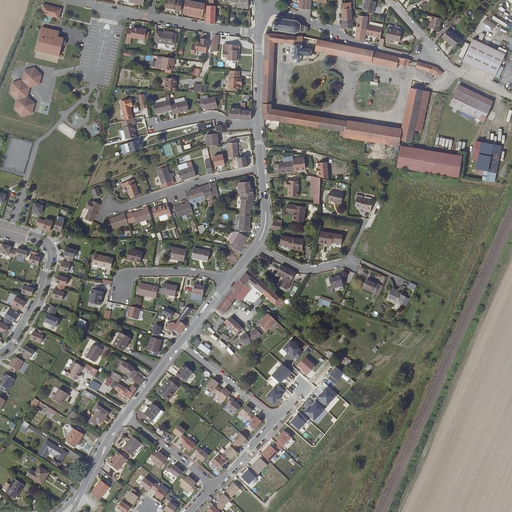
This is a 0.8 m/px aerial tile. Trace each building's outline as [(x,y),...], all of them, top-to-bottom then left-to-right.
[(183,0),(181,0),(168,0),(167,6),(177,8),(177,9),(181,10),(183,0)] [(187,0),(184,13),(190,14),(190,12),(193,13),(193,16),(202,18),(203,15),(204,15),(206,5),(187,0)] [(303,0),(299,0),(299,13),(310,16),(311,10),(306,10),(307,1),(303,0)] [(364,0),(361,12),(372,15),(372,13),(375,2),(365,0),(364,0)] [(62,9),(45,4),(42,14),(60,19),(62,9)] [(209,5),(208,23),(209,24),(216,24),(216,6),(209,5)] [(342,10),(343,30),(351,29),(350,10),(342,10)] [(449,28),(460,19),(456,14),(445,24),(449,28)] [(363,40),(364,40),(365,35),(366,24),(367,17),(358,15),(355,39),(363,40)] [(494,16),(493,19),(508,27),(509,24),(494,16)] [(438,20),(429,17),(426,28),(435,31),(438,20)] [(271,32),(289,35),(293,35),(300,33),(303,33),(304,27),(299,26),(292,21),(274,18),(273,23),(271,23),(271,27),(272,28),(271,32)] [(379,39),(380,37),(382,28),(366,24),(365,35),(379,39)] [(53,35),(53,30),(43,27),(37,50),(61,56),(65,38),(58,36),(53,35)] [(136,31),(133,31),(129,43),(134,44),(135,38),(149,41),(151,31),(137,28),(136,31)] [(76,43),(80,43),(83,31),(72,29),(71,33),(67,32),(66,38),(68,39),(67,44),(75,46),(76,43)] [(401,32),(387,29),(384,40),(398,43),(401,32)] [(445,30),(438,38),(450,48),(456,40),(445,30)] [(176,36),(169,35),(162,34),(159,49),(174,51),(176,36)] [(221,36),(217,35),(214,39),(213,51),(219,52),(220,39),(221,36)] [(266,35),(265,58),(273,58),(274,43),(291,44),(290,59),(291,59),(291,62),(292,64),(296,64),(297,63),(298,60),(298,56),(308,57),(308,50),(299,49),(300,38),(266,35)] [(314,51),(329,54),(332,44),(322,41),(322,39),(320,38),(319,41),(312,39),(311,46),(315,46),(314,51)] [(196,52),(208,53),(210,41),(205,41),(203,41),(198,41),(197,46),(196,52)] [(503,56),(471,41),(460,62),(492,78),(503,56)] [(332,44),(329,54),(394,69),(394,68),(396,58),(332,44)] [(238,61),(239,47),(226,45),(224,56),(227,56),(227,60),(238,61)] [(176,59),(159,56),(158,69),(164,69),(174,70),(174,66),(175,66),(176,63),(176,59)] [(396,58),(394,68),(400,69),(400,66),(405,68),(407,60),(396,58)] [(271,96),(273,63),(265,62),(263,95),(271,96)] [(443,74),(436,67),(425,64),(417,62),(416,68),(433,73),(438,78),(443,74)] [(27,84),(39,72),(35,68),(24,70),(21,80),(13,83),(10,93),(15,97),(17,97),(18,100),(17,101),(15,109),(22,117),(32,114),(35,104),(28,97),(30,87),(27,84)] [(241,79),(241,72),(232,71),(231,78),(230,78),(229,91),(240,91),(240,87),(242,87),(243,79),(241,79)] [(42,76),(39,72),(27,84),(30,87),(39,85),(42,76)] [(168,77),(167,89),(177,90),(177,82),(179,82),(179,78),(168,77)] [(493,102),(460,85),(449,106),(465,113),(483,122),(493,102)] [(399,129),(396,140),(409,143),(412,131),(420,91),(407,89),(399,129)] [(412,131),(419,132),(428,92),(420,91),(412,131)] [(148,107),(145,93),(139,94),(143,108),(148,107)] [(262,107),(263,109),(271,110),(271,108),(271,96),(263,95),(262,107)] [(170,100),(170,96),(166,97),(166,101),(155,103),(153,104),(155,113),(173,109),(171,103),(170,100)] [(200,99),(202,108),(205,107),(206,108),(218,105),(216,97),(203,99),(203,98),(200,99)] [(122,100),(126,119),(134,117),(131,105),(134,104),(132,98),(122,100)] [(173,109),(174,113),(189,110),(187,100),(185,100),(176,102),(175,103),(171,103),(173,109)] [(251,120),(251,112),(243,111),(244,103),(242,103),(242,108),(241,108),(241,109),(240,115),(245,116),(245,119),(251,120)] [(229,118),(245,119),(245,116),(240,115),(241,109),(233,109),(233,106),(229,106),(229,118)] [(263,119),(280,122),(281,112),(275,111),(271,110),(263,109),(263,119)] [(337,136),(343,137),(345,121),(326,118),(281,112),(280,122),(338,131),(337,136)] [(126,119),(122,120),(126,137),(136,135),(135,132),(136,132),(135,123),(136,123),(135,117),(134,117),(126,119)] [(343,137),(395,146),(396,140),(399,129),(345,120),(345,121),(343,137)] [(464,131),(461,130),(463,124),(458,123),(456,129),(457,129),(455,136),(462,138),(464,131)] [(207,134),(208,145),(219,144),(218,133),(207,134)] [(236,142),(236,137),(231,137),(229,143),(231,156),(238,155),(237,149),(239,149),(237,142),(236,142)] [(479,171),(482,172),(488,146),(471,142),(467,160),(472,161),(471,168),(474,169),(473,174),(478,176),(479,171)] [(396,167),(459,176),(462,153),(399,145),(396,167)] [(488,146),(482,172),(491,174),(497,147),(488,146)] [(278,172),(278,173),(294,171),(293,161),(292,158),(283,159),(283,164),(274,165),(275,172),(278,172)] [(294,171),(301,170),(301,168),(304,168),(303,158),(293,159),(293,161),(294,171)] [(178,165),(183,181),(186,179),(196,176),(193,166),(189,167),(187,163),(178,165)] [(318,177),(327,179),(327,163),(317,163),(317,168),(316,168),(317,172),(318,177)] [(174,184),(171,175),(168,166),(158,170),(160,176),(163,184),(164,187),(174,184)] [(491,174),(482,172),(479,171),(478,176),(477,180),(488,182),(491,174)] [(318,196),(318,179),(310,177),(309,196),(318,196)] [(139,195),(134,179),(122,183),(123,187),(127,186),(131,198),(139,195)] [(286,197),(297,197),(297,181),(287,181),(287,182),(284,182),(283,183),(283,186),(284,188),(286,188),(286,197)] [(239,184),(240,190),(242,190),(243,196),(253,195),(253,189),(251,189),(250,182),(239,184)] [(187,193),(190,201),(193,200),(193,201),(206,197),(206,199),(213,197),(211,186),(203,189),(202,187),(190,190),(191,192),(187,193)] [(333,203),(333,205),(338,205),(340,194),(328,191),(325,201),(330,202),(333,203)] [(254,205),(254,195),(253,195),(243,196),(242,196),(240,215),(241,215),(251,216),(252,205),(254,205)] [(360,197),(353,196),(352,200),(353,200),(352,207),(357,208),(357,209),(361,210),(361,212),(367,213),(370,201),(359,199),(360,197)] [(193,213),(190,201),(185,202),(186,204),(175,207),(178,217),(193,213)] [(99,204),(93,202),(93,203),(89,202),(87,209),(90,210),(86,220),(92,222),(99,204)] [(31,213),(40,216),(43,208),(34,205),(31,213)] [(172,215),(168,205),(165,206),(164,205),(153,209),(156,218),(160,217),(161,222),(169,219),(168,216),(172,215)] [(305,208),(287,205),(286,211),(294,213),(293,221),(302,223),(305,208)] [(126,214),(129,223),(136,221),(137,223),(152,218),(149,207),(145,208),(145,209),(134,213),(134,211),(126,214)] [(126,214),(125,213),(110,218),(113,228),(129,223),(126,214)] [(250,228),(252,216),(251,216),(241,215),(240,233),(246,237),(247,232),(252,232),(252,228),(250,228)] [(42,230),(50,231),(53,224),(45,221),(45,223),(41,222),(39,229),(42,230)] [(61,235),(61,234),(64,224),(57,222),(53,232),(61,235)] [(239,232),(235,232),(230,241),(233,243),(239,232)] [(231,245),(233,247),(239,251),(240,251),(248,238),(246,237),(240,233),(239,232),(233,243),(231,245)] [(340,242),(341,234),(318,232),(318,243),(331,244),(331,241),(340,242)] [(302,251),(303,241),(281,237),(281,244),(288,245),(288,248),(302,251)] [(0,246),(0,255),(6,257),(6,258),(9,259),(11,253),(8,252),(9,249),(0,246)] [(184,261),(186,250),(173,247),(171,256),(180,258),(179,260),(184,261)] [(210,252),(195,248),(193,257),(208,261),(210,252)] [(144,252),(130,249),(128,260),(132,261),(132,259),(142,261),(144,252)] [(64,261),(70,263),(71,260),(72,260),(74,253),(64,250),(62,257),(65,258),(64,261)] [(11,253),(9,259),(13,260),(13,258),(24,262),(26,254),(16,251),(15,254),(11,253)] [(114,257),(96,253),(94,263),(108,266),(107,268),(111,269),(114,257)] [(29,254),(26,265),(37,268),(39,260),(35,259),(36,256),(29,254)] [(265,263),(268,258),(260,254),(257,259),(265,263)] [(69,267),(70,263),(64,261),(63,265),(60,264),(57,273),(66,275),(69,267)] [(286,289),(295,272),(281,265),(277,274),(284,277),(280,286),(286,289)] [(245,274),(239,281),(246,286),(247,284),(249,285),(250,284),(259,291),(262,294),(268,288),(260,281),(258,284),(254,280),(245,274)] [(340,286),(339,276),(335,277),(328,279),(329,288),(340,286)] [(61,291),(62,291),(62,288),(64,288),(66,281),(55,277),(53,285),(56,286),(55,289),(61,291)] [(226,297),(233,302),(236,298),(246,286),(239,281),(226,297)] [(377,286),(374,284),(373,285),(371,284),(365,281),(361,290),(373,295),(377,286)] [(139,294),(157,297),(158,292),(159,287),(146,285),(146,284),(141,283),(139,294)] [(164,283),(163,288),(162,293),(176,296),(178,286),(164,283)] [(30,287),(23,284),(22,288),(21,288),(19,295),(29,298),(31,291),(28,290),(30,287)] [(191,298),(197,299),(198,294),(203,295),(205,286),(195,284),(193,294),(192,293),(191,298)] [(246,286),(236,298),(241,303),(251,290),(246,286)] [(104,290),(92,288),(89,301),(101,305),(104,290)] [(262,294),(274,305),(275,304),(280,298),(268,288),(262,294)] [(61,291),(55,289),(54,293),(51,292),(49,300),(60,303),(62,295),(60,294),(61,291)] [(396,292),(391,290),(388,296),(387,296),(384,301),(394,306),(395,304),(399,307),(403,299),(399,297),(399,296),(396,294),(396,292)] [(226,297),(216,310),(223,315),(233,302),(226,297)] [(10,307),(9,310),(14,313),(16,310),(19,312),(23,304),(13,298),(9,306),(10,307)] [(275,304),(280,308),(285,303),(280,298),(275,304)] [(251,308),(254,309),(260,301),(258,300),(251,308)] [(185,307),(179,314),(182,317),(183,318),(190,309),(185,307)] [(52,319),(55,311),(49,308),(46,315),(50,317),(49,318),(45,316),(42,324),(54,329),(58,322),(52,319)] [(1,322),(7,326),(9,323),(11,324),(15,318),(6,312),(2,319),(3,320),(1,322)] [(265,333),(276,321),(268,315),(257,326),(258,328),(256,330),(260,336),(265,333)] [(87,321),(81,317),(80,318),(77,325),(82,329),(87,321)] [(172,328),(178,334),(188,322),(183,318),(182,317),(172,328)] [(220,318),(211,326),(214,330),(223,321),(220,318)] [(224,323),(229,328),(235,323),(230,318),(224,323)] [(229,328),(235,333),(241,328),(235,323),(229,328)] [(211,333),(213,331),(207,324),(205,326),(211,333)] [(255,339),(260,336),(256,330),(251,333),(255,339)] [(39,338),(41,335),(35,332),(34,335),(31,334),(28,342),(38,346),(42,339),(39,338)] [(128,337),(120,332),(113,344),(123,349),(126,344),(125,343),(128,337)] [(240,339),(243,346),(255,339),(251,333),(247,336),(246,335),(240,339)] [(146,350),(156,353),(160,342),(150,338),(146,350)] [(105,345),(95,340),(86,356),(95,361),(101,351),(102,348),(104,349),(105,345)] [(302,349),(291,340),(283,349),(297,360),(303,352),(301,350),(302,349)] [(197,341),(195,344),(205,351),(207,348),(197,341)] [(18,359),(24,362),(26,360),(27,360),(30,353),(21,348),(17,354),(20,356),(18,359)] [(212,350),(209,353),(220,363),(222,360),(212,350)] [(331,359),(333,353),(327,351),(325,356),(331,359)] [(351,370),(355,362),(342,356),(338,364),(351,370)] [(305,357),(297,366),(308,375),(315,366),(305,357)] [(19,363),(11,359),(10,361),(9,361),(5,367),(7,368),(5,372),(11,375),(12,372),(14,373),(19,363)] [(72,377),(75,374),(76,371),(80,364),(71,359),(67,367),(66,366),(63,371),(72,377)] [(129,376),(135,368),(129,364),(124,361),(119,368),(129,376)] [(292,373),(281,364),(271,376),(280,383),(285,379),(286,379),(292,373)] [(191,372),(182,366),(175,375),(183,382),(191,372)] [(92,367),(89,373),(95,376),(98,370),(92,367)] [(330,376),(328,379),(335,384),(344,374),(336,367),(329,375),(330,376)] [(139,384),(143,379),(136,374),(139,371),(135,368),(129,376),(139,384)] [(113,371),(109,377),(113,379),(116,381),(118,382),(121,377),(120,376),(121,376),(113,371)] [(13,382),(2,376),(0,379),(0,393),(2,395),(4,392),(7,393),(13,382)] [(113,379),(109,377),(105,383),(109,386),(113,379)] [(218,384),(212,379),(205,387),(211,392),(212,391),(217,396),(216,396),(223,402),(230,393),(223,388),(221,391),(216,386),(218,384)] [(177,387),(166,380),(156,393),(167,401),(177,387)] [(115,389),(129,399),(136,388),(133,385),(131,389),(129,387),(127,388),(119,383),(115,389)] [(265,398),(274,405),(283,395),(282,394),(285,391),(277,384),(265,398)] [(68,393),(58,387),(51,398),(60,403),(64,395),(66,397),(68,393)] [(81,391),(80,393),(92,400),(95,395),(83,388),(81,391)] [(336,396),(326,388),(317,397),(327,406),(336,396)] [(30,405),(35,409),(40,401),(34,398),(30,405)] [(233,400),(230,398),(226,403),(229,405),(227,408),(234,413),(239,407),(232,401),(233,400)] [(308,408),(304,412),(314,421),(325,409),(316,401),(309,408),(308,408)] [(31,423),(38,426),(48,406),(41,402),(31,423)] [(151,421),(160,411),(151,404),(143,415),(151,421)] [(251,410),(245,405),(238,414),(244,419),(245,418),(250,422),(248,425),(254,430),(261,422),(255,417),(254,417),(249,413),(251,410)] [(108,413),(100,407),(89,422),(93,426),(96,422),(99,425),(108,413)] [(162,412),(160,411),(151,421),(153,423),(162,412)] [(291,422),(300,430),(309,421),(302,415),(299,418),(297,415),(291,422)] [(23,431),(27,424),(19,419),(16,423),(17,424),(16,427),(23,431)] [(185,431),(177,426),(172,432),(179,438),(178,440),(181,442),(185,437),(182,435),(185,431)] [(81,435),(70,428),(67,432),(69,433),(65,440),(75,446),(81,435)] [(292,438),(283,430),(276,438),(278,440),(276,443),(282,448),(292,438)] [(232,444),(236,448),(239,445),(239,446),(245,439),(239,433),(232,440),(234,441),(232,444)] [(141,444),(132,437),(123,450),(131,456),(141,444)] [(185,437),(181,442),(183,444),(182,446),(189,452),(195,445),(185,437)] [(64,454),(45,441),(37,454),(43,458),(48,452),(54,455),(50,462),(56,467),(64,454)] [(234,450),(236,448),(232,444),(229,446),(230,447),(224,453),(230,459),(236,453),(234,450)] [(277,453),(269,445),(260,454),(268,462),(277,453)] [(207,455),(197,447),(193,452),(196,455),(195,456),(202,462),(207,455)] [(156,454),(153,452),(149,457),(151,459),(150,461),(159,468),(160,466),(163,469),(167,463),(164,461),(166,459),(158,452),(156,454)] [(118,472),(126,460),(117,453),(113,459),(109,465),(118,472)] [(225,460),(220,455),(218,458),(216,456),(210,462),(218,469),(223,463),(223,462),(225,460)] [(267,466),(260,458),(250,467),(258,475),(267,466)] [(172,467),(169,465),(165,470),(167,472),(168,471),(177,478),(182,472),(173,465),(172,467)] [(48,473),(38,466),(33,473),(28,470),(24,475),(40,485),(48,473)] [(256,477),(248,470),(241,477),(249,485),(256,477)] [(186,478),(183,476),(179,481),(181,483),(180,485),(188,492),(189,491),(192,493),(196,488),(193,486),(195,483),(187,476),(186,478)] [(153,484),(144,478),(139,485),(148,491),(150,488),(156,492),(154,495),(161,500),(167,493),(159,487),(160,486),(154,482),(153,484)] [(12,480),(4,492),(12,498),(21,486),(12,480)] [(90,494),(99,501),(109,488),(101,481),(90,494)] [(239,489),(233,483),(225,492),(227,494),(225,496),(229,500),(230,500),(232,498),(231,497),(239,489)] [(137,493),(132,489),(130,492),(131,492),(125,500),(133,505),(138,498),(135,496),(137,493)] [(229,500),(225,496),(223,494),(216,501),(219,503),(216,505),(221,510),(223,507),(229,500)] [(172,499),(169,497),(164,502),(167,505),(164,510),(166,511),(173,511),(176,508),(169,503),(172,499)] [(126,511),(129,508),(122,503),(118,509),(121,511),(126,511)]
